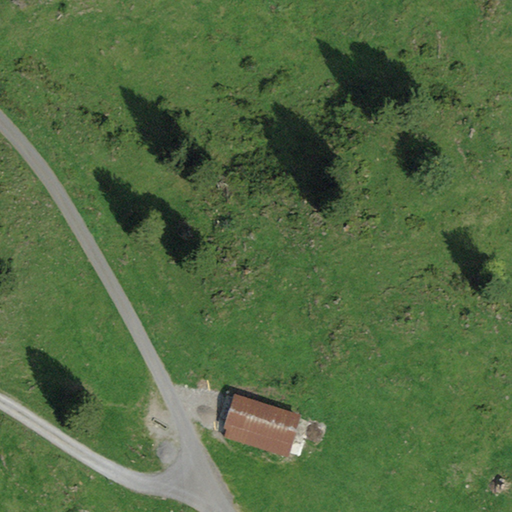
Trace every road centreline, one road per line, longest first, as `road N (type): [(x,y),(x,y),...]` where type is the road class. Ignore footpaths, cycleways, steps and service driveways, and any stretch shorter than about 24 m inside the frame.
road 1 (unclassified): [(203,486),(185,429),(130,317),(72,213),(0,120)]
road 2 (track): [(225,511),(203,486),(135,485),(0,400)]
